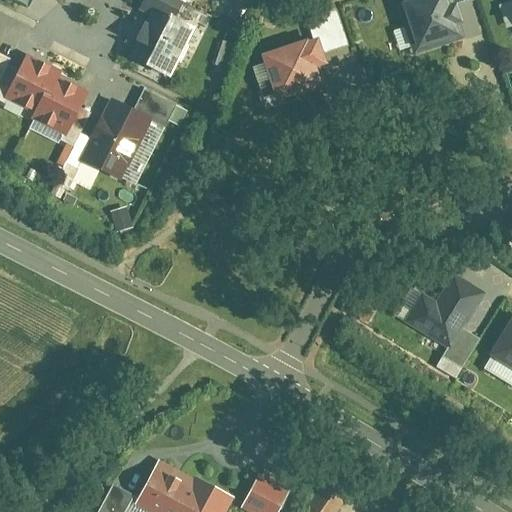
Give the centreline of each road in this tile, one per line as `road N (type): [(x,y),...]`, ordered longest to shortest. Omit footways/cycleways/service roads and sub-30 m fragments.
road 1 (residential): [(511,200),(338,261),(271,385)]
road 2 (tertiary): [(0,243),(271,385)]
road 3 (tertiary): [(271,385),(485,511)]
